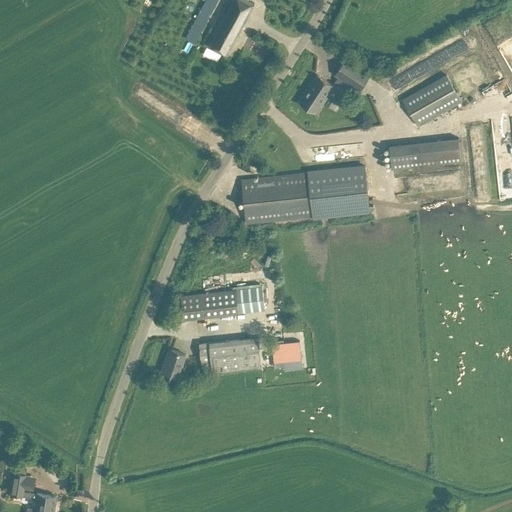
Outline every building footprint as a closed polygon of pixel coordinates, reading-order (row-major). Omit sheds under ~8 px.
[(224,11),(208,44),(227,54),(255,3),(248,0),(232,0),(226,12),(224,11)] [(204,3),(186,38),(195,43),(213,8),(204,3)] [(370,76),(345,60),(335,75),(360,91),(370,76)] [(333,86),(334,85),(318,74),(299,102),(315,113),(322,102),(321,101),(331,85),(333,86)] [(418,125),(461,101),(462,100),(447,74),(403,99),(418,125)] [(392,168),(461,161),(459,137),(389,145),(392,168)] [(247,222),(313,215),(313,219),(370,213),(365,165),(308,171),(308,172),(242,179),(247,222)] [(454,177),(452,186),(461,188),(464,173),(454,171),(453,177),(454,177)] [(262,286),(181,295),(184,318),(265,309),(262,286)] [(212,372),(262,367),(259,336),(199,343),(201,363),(211,362),(212,372)] [(300,340),(272,343),(274,361),(302,358),(300,340)] [(186,354),(181,352),(172,349),(167,363),(165,362),(162,371),(178,376),(186,354)] [(15,472),(12,494),(23,496),(24,490),(24,488),(26,474),(24,474),(23,474),(19,473),(18,473),(15,472)] [(53,511),(57,496),(24,490),(23,496),(36,498),(36,500),(40,500),(39,509),(36,508),(35,511),(53,511)]
